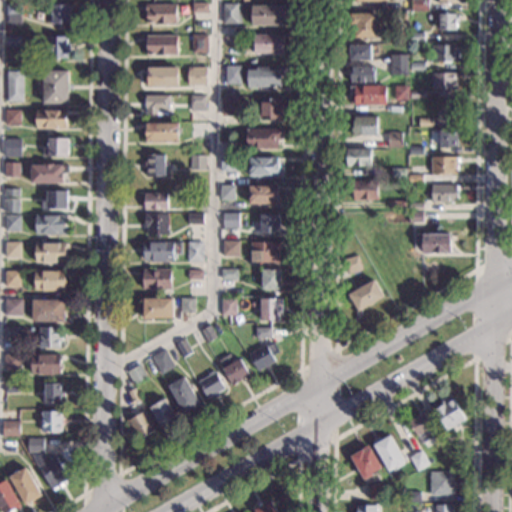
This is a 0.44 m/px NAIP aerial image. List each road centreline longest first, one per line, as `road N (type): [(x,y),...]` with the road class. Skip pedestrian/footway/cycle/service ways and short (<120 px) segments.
road 1 (residential): [(491,511),(497,0)]
road 2 (residential): [(102,511),(107,0)]
road 3 (residential): [(323,0),(320,385)]
road 4 (tertiary): [(320,385),(98,511)]
road 5 (tertiary): [(318,421),(511,311)]
road 6 (tertiary): [(511,275),(320,385)]
road 7 (tertiary): [(159,511),(318,421)]
